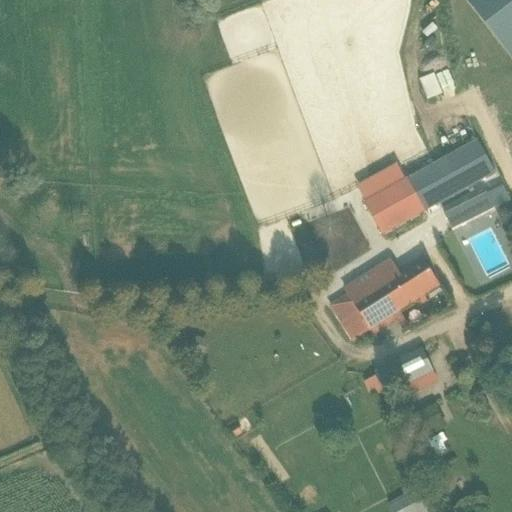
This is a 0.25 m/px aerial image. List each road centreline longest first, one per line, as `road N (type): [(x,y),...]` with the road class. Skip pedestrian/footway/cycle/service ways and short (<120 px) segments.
road 1 (track): [(311,299),(123,310),(0,293)]
road 2 (unclassified): [(311,299),(324,331),(359,360),(511,297)]
